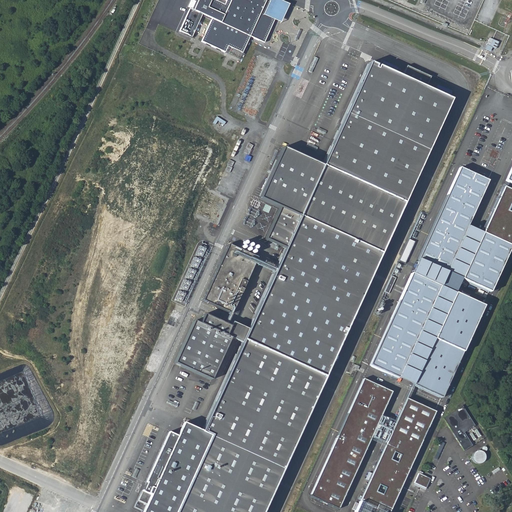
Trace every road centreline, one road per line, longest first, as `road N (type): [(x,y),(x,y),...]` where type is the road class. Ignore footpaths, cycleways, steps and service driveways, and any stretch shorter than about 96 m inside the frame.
road 1 (unclassified): [(95,511),(326,21)]
road 2 (track): [(137,0),(0,298)]
road 3 (unclassified): [(503,71),(345,6)]
